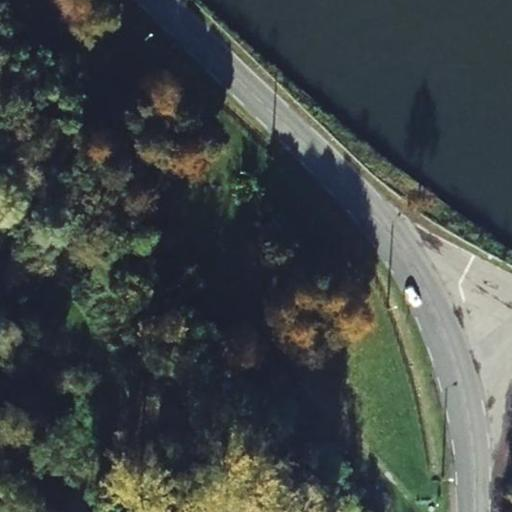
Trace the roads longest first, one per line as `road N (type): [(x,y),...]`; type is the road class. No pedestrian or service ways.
road 1 (tertiary): [(158,0),(317,156),(419,275)]
road 2 (tertiary): [(419,275),(466,400),(475,511)]
